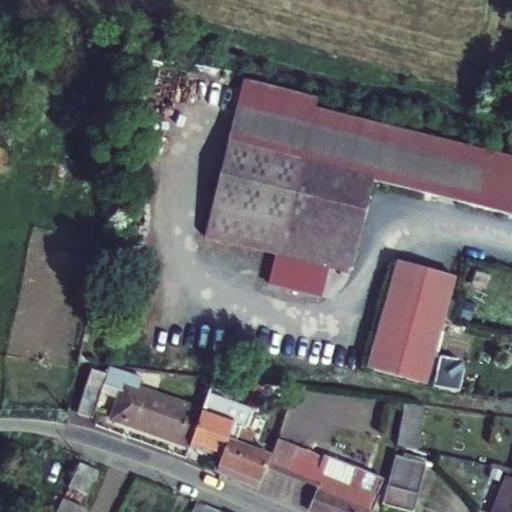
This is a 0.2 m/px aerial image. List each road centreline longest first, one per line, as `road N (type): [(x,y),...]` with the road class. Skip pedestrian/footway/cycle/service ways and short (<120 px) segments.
road 1 (unclassified): [(274,511),(87,436),(0,424)]
road 2 (unknown): [(287,357),(399,227),(420,217),(511,228)]
